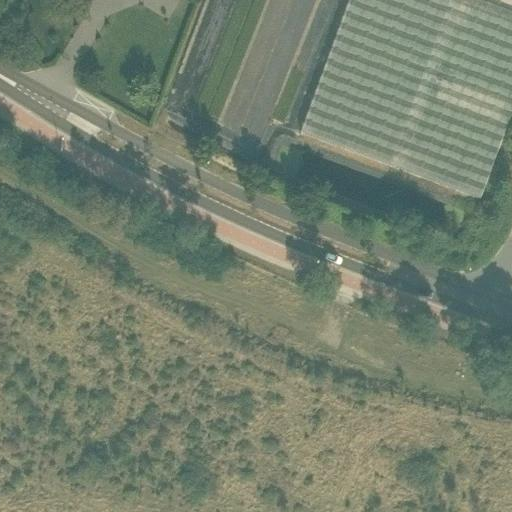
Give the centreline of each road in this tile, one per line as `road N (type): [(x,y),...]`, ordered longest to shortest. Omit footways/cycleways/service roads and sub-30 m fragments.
road 1 (secondary): [(511,316),(206,194),(0,77)]
road 2 (track): [(358,257),(330,330),(339,352),(511,399)]
